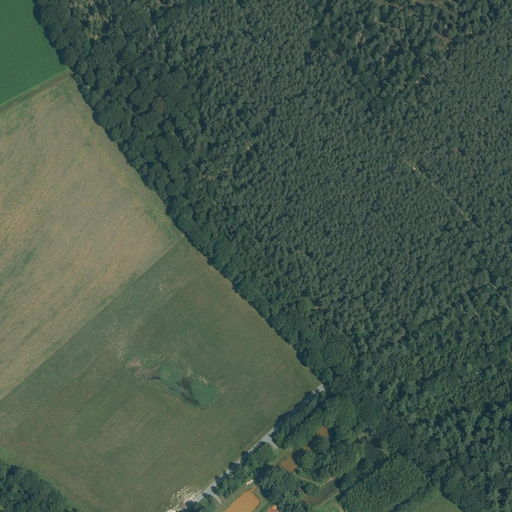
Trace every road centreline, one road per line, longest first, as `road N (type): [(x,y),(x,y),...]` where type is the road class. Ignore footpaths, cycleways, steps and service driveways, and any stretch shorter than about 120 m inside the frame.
road 1 (track): [(233,0),(249,29),(347,124),(404,161),(475,226),(485,269),(511,313)]
road 2 (track): [(75,65),(181,212),(275,311)]
road 3 (track): [(339,380),(511,272)]
road 4 (track): [(339,380),(483,511)]
road 5 (track): [(75,65),(201,0)]
